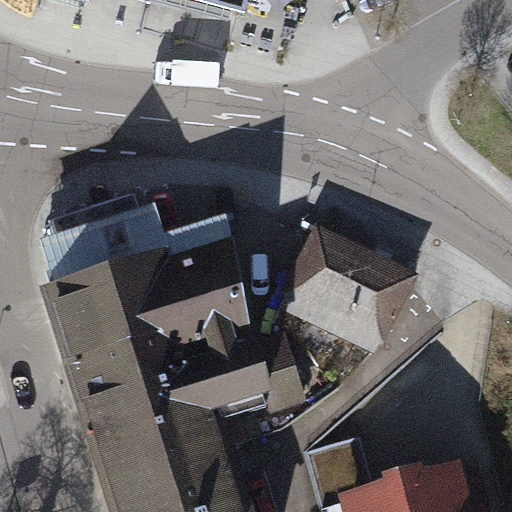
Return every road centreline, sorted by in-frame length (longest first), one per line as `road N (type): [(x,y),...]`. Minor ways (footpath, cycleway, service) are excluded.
road 1 (residential): [(0,105),(14,265),(70,511)]
road 2 (tertiary): [(0,99),(286,134),(356,152)]
road 3 (residential): [(356,152),(382,94),(465,26),(511,0)]
road 4 (tertiary): [(356,152),(473,214),(511,247)]
